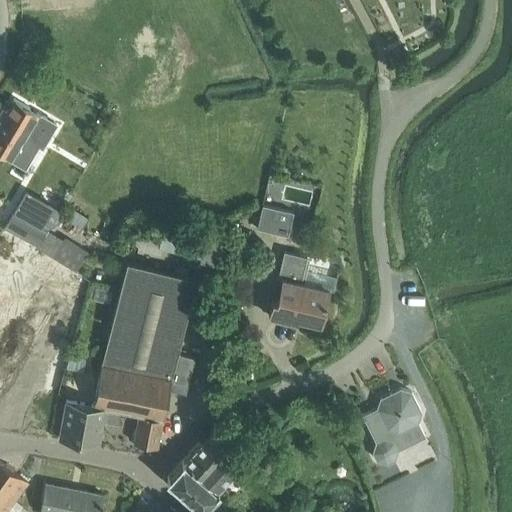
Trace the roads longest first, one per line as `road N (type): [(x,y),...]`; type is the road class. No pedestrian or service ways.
road 1 (unclassified): [(147,472),(201,426),(296,391),(376,341),(387,305),(377,216),(384,151),(403,116),(474,55),(490,0)]
road 2 (residential): [(0,440),(147,472)]
